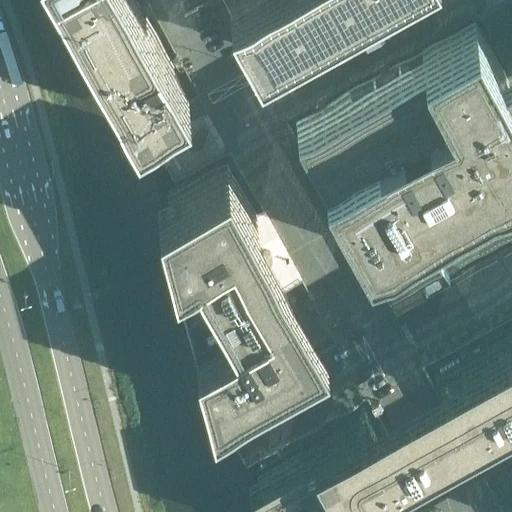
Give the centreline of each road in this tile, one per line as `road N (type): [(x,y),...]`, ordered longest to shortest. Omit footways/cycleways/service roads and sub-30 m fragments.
road 1 (secondary): [(105,511),(0,72)]
road 2 (secondary): [(0,298),(55,511)]
